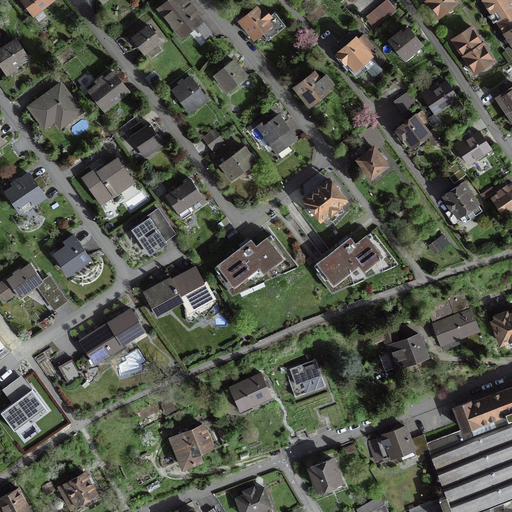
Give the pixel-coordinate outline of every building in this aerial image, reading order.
[(19,0),(32,16),(52,0),(19,0)] [(188,33),(200,47),(213,37),(194,14),(196,12),(186,0),(169,0),(158,9),(182,38),(188,33)] [(395,11),(386,0),(364,19),(373,29),(395,11)] [(423,0),(426,2),(438,18),(456,4),(453,0),(423,0)] [(496,21),(511,45),(504,50),(511,62),(511,4),(509,0),(484,0),(483,1),(492,15),(488,17),(493,23),(496,21)] [(269,17),(260,5),(239,22),(253,39),(262,32),(268,39),(267,40),(267,41),(283,26),(284,27),(285,27),(274,13),(269,17)] [(317,8),(306,17),(312,23),(322,15),(317,8)] [(159,41),(148,27),(132,39),(143,54),(159,41)] [(485,49),(482,45),(479,40),(471,28),(452,41),(463,57),(474,74),(493,61),(485,49)] [(412,53),(421,45),(409,30),(403,35),(401,32),(389,42),(405,62),(414,55),(412,53)] [(342,60),(339,62),(346,71),(348,70),(356,78),(367,69),(362,63),(367,59),(368,61),(375,69),(384,61),(362,36),(357,41),(355,39),(350,43),(349,43),(344,48),(344,49),(337,54),(342,60)] [(0,50),(0,66),(7,77),(17,70),(14,65),(26,57),(16,41),(7,47),(6,46),(0,50)] [(227,91),(245,77),(233,61),(215,76),(227,91)] [(113,73),(104,80),(102,78),(95,83),(97,86),(89,92),(105,113),(117,104),(115,101),(127,91),(113,73)] [(320,81),(313,73),(294,87),(309,106),(328,91),(326,89),(332,85),(325,76),(320,81)] [(207,99),(190,78),(172,92),(184,107),(192,101),(197,107),(207,99)] [(385,90),(388,95),(399,88),(395,83),(385,90)] [(452,101),(457,98),(446,83),(437,89),(435,86),(422,95),(434,114),(443,108),(444,110),(448,108),(450,106),(453,103),(452,101)] [(37,101),(28,108),(38,121),(44,116),(46,119),(50,119),(52,118),(57,124),(68,117),(70,120),(80,112),(60,85),(42,98),(42,99),(43,100),(39,102),(38,101),(37,101)] [(511,87),(506,91),(502,85),(491,92),(495,99),(497,98),(507,113),(511,120),(511,87)] [(393,102),(401,114),(414,105),(406,93),(393,102)] [(290,151),(286,146),(295,139),(277,115),(271,120),(269,117),(257,126),(281,158),(290,151)] [(395,139),(396,139),(406,151),(411,147),(428,134),(415,116),(409,121),(407,121),(403,125),(402,126),(395,131),(399,136),(396,138),(394,136),(393,136),(395,139)] [(150,124),(144,128),(140,122),(129,130),(133,136),(130,138),(142,156),(162,143),(150,124)] [(202,139),(205,142),(210,149),(212,152),(224,143),(214,130),(202,139)] [(490,149),(489,148),(479,133),(470,139),(468,136),(454,145),(467,164),(475,159),(477,161),(480,159),(483,156),(486,154),(484,152),(490,149)] [(233,155),(231,152),(225,156),(228,159),(220,165),(231,180),(254,163),(243,147),(233,155)] [(378,176),(378,172),(386,166),(373,148),(357,160),(370,178),(371,177),(374,179),(378,176)] [(98,173),(95,170),(82,179),(98,202),(110,193),(113,197),(114,196),(112,194),(131,181),(133,183),(116,158),(104,167),(105,168),(98,173)] [(457,163),(444,172),(453,184),(465,176),(457,163)] [(34,203),(43,196),(29,176),(19,182),(19,181),(18,181),(12,185),(14,188),(7,193),(19,211),(33,201),(34,203)] [(201,197),(190,180),(166,196),(181,220),(191,213),(186,207),(201,197)] [(333,187),(329,181),(305,199),(320,219),(344,201),(338,193),(339,192),(335,186),(333,187)] [(448,203),(445,205),(449,211),(453,209),(463,224),(481,212),(462,183),(444,195),(448,203)] [(511,186),(505,192),(503,189),(498,192),(497,191),(489,196),(503,216),(511,209),(511,186)] [(167,244),(157,230),(167,222),(159,211),(133,229),(151,255),(167,244)] [(348,235),(314,261),(331,283),(345,273),(349,278),(379,255),(363,234),(353,242),(348,235)] [(89,260),(90,259),(73,236),(64,243),(67,247),(54,256),(67,274),(67,273),(66,272),(87,257),(89,260)] [(255,239),(221,264),(238,287),(252,276),(256,282),(287,259),(270,237),(260,245),(255,239)] [(434,243),(429,246),(434,253),(439,249),(434,243)] [(20,272),(18,270),(13,274),(14,276),(8,281),(7,280),(0,284),(0,296),(0,297),(13,288),(19,298),(20,297),(36,285),(53,310),(66,301),(48,277),(42,282),(30,265),(20,272)] [(161,283),(162,285),(145,294),(144,292),(143,292),(156,315),(155,312),(179,298),(181,301),(193,295),(200,306),(212,297),(213,298),(205,282),(203,283),(195,268),(171,281),(169,278),(168,279),(169,279),(162,283),(162,282),(161,283)] [(483,309),(508,300),(504,290),(479,299),(483,309)] [(430,317),(430,318),(443,351),(456,345),(454,339),(462,335),(468,349),(481,345),(475,331),(478,330),(470,310),(468,311),(462,295),(449,300),(452,308),(430,317)] [(99,328),(98,328),(98,329),(82,339),(81,338),(80,339),(90,359),(108,350),(110,353),(111,352),(121,345),(122,346),(122,345),(121,342),(141,329),(143,332),(144,332),(130,310),(130,311),(109,324),(108,322),(107,322),(108,323),(99,328)] [(511,338),(511,312),(507,315),(506,311),(494,316),(495,319),(491,321),(500,343),(511,338)] [(399,342),(394,328),(393,327),(392,328),(391,327),(381,331),(380,329),(367,334),(371,344),(383,339),(388,352),(378,356),(385,371),(426,356),(418,335),(399,342)] [(82,378),(73,361),(58,369),(67,386),(82,378)] [(326,387),(317,362),(287,373),(296,398),(326,387)] [(241,413),(272,399),(260,374),(230,388),(241,413)] [(462,429),(511,411),(511,387),(471,403),(470,402),(453,408),(462,429)] [(32,390),(0,412),(15,433),(47,411),(32,390)] [(165,414),(174,409),(169,400),(160,405),(165,414)] [(445,496),(451,511),(473,511),(511,497),(511,411),(462,429),(425,443),(445,496)] [(211,447),(202,425),(170,438),(182,467),(201,460),(198,452),(211,447)] [(412,448),(415,456),(423,453),(417,439),(410,442),(404,427),(383,435),(383,436),(368,442),(375,461),(390,456),(391,457),(412,448)] [(340,481),(331,459),(309,468),(318,490),(319,489),(320,491),(321,492),(328,489),(329,488),(328,486),(340,481)] [(69,506),(95,492),(84,473),(58,487),(69,506)] [(148,493),(159,487),(156,481),(145,487),(148,493)] [(22,511),(28,509),(18,488),(0,497),(0,502),(5,511),(22,511)] [(243,492),(244,495),(235,498),(240,511),(255,511),(270,507),(263,488),(254,491),(253,488),(243,492)] [(451,511),(445,496),(408,510),(408,511),(451,511)] [(371,503),(357,510),(358,511),(370,511),(375,509),(371,503)]
